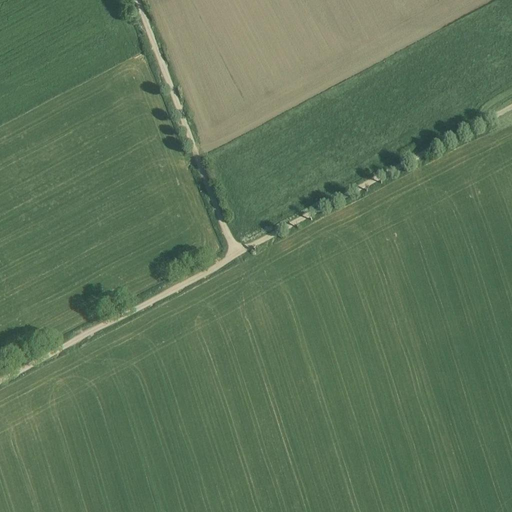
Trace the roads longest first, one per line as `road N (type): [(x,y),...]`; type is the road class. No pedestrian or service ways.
road 1 (track): [(235,254),(511,108)]
road 2 (track): [(235,254),(135,0)]
road 3 (track): [(0,382),(235,254)]
